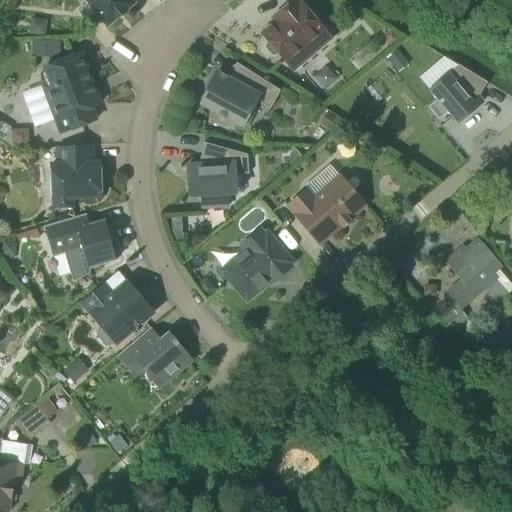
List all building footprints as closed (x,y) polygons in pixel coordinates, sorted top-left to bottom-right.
[(107,27),(117,19),(118,20),(126,14),(125,12),(134,4),(130,0),(82,0),(86,4),(89,5),(107,27)] [(299,3),(297,0),(293,0),(280,12),(284,16),(262,35),(268,42),(265,48),(272,56),(279,55),(286,64),(287,63),(286,61),(323,30),(324,31),(325,31),(301,2),(299,3)] [(61,133),(96,120),(92,108),(100,105),(81,54),(44,67),(44,69),(42,72),(41,75),(41,79),(61,133)] [(225,82),(215,77),(207,91),(211,93),(204,106),(212,110),(208,123),(230,128),(244,108),(248,111),(254,102),(268,110),(279,92),(237,63),(225,82)] [(479,97),(487,84),(487,83),(459,66),(429,90),(458,124),(484,102),(479,97)] [(199,164),(188,165),(190,197),(201,197),(202,209),(228,207),(227,195),(237,194),(236,175),(249,174),(248,156),(248,155),(204,143),(199,164)] [(92,146),(58,147),(58,164),(52,165),(54,209),(73,208),(73,199),(101,198),(100,163),(93,163),(92,146)] [(308,189),(287,207),(319,245),(342,226),(345,229),(351,223),(349,220),(365,206),(340,177),(315,198),(308,189)] [(73,283),(91,274),(89,268),(117,260),(105,221),(90,226),(86,214),(44,227),(53,258),(65,254),(73,283)] [(267,232),(264,235),(261,230),(241,247),(245,251),(221,271),(247,301),(270,282),(272,283),(292,267),(290,265),(293,263),(267,232)] [(501,268),(494,261),(478,242),(463,255),(460,252),(448,263),(461,278),(445,292),(461,311),(498,279),(494,274),(501,268)] [(127,282),(112,295),(103,285),(82,303),(116,344),(153,313),(127,282)] [(441,316),(446,322),(454,333),(467,324),(459,313),(454,306),(441,316)] [(169,334),(160,341),(150,329),(119,355),(130,369),(138,362),(159,388),(193,360),(176,340),(175,341),(169,334)] [(0,417),(14,401),(0,389),(0,417)] [(37,405),(16,422),(30,440),(51,424),(37,405)] [(3,440),(0,458),(0,510),(7,511),(9,511),(15,480),(21,481),(24,465),(29,465),(32,445),(3,440)]
